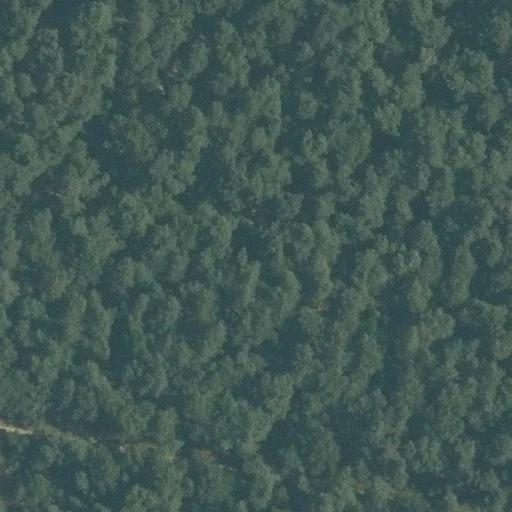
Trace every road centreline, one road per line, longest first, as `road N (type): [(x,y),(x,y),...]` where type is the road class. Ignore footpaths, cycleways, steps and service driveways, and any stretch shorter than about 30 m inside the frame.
road 1 (track): [(85,444),(465,511)]
road 2 (track): [(0,239),(56,206),(225,0)]
